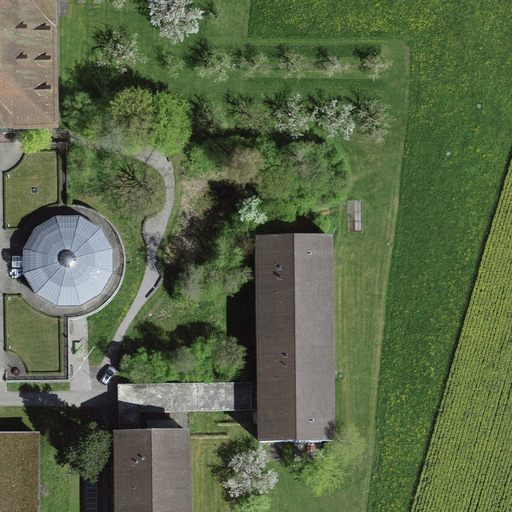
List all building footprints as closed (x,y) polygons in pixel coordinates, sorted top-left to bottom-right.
[(0,0),(0,124),(48,124),(46,0),(0,0)] [(29,282),(36,295),(57,306),(80,306),(101,294),(112,273),(112,249),(100,230),(80,218),(56,218),(36,230),(24,250),(24,257),(12,257),(12,263),(12,268),(24,268),(24,274),(29,282)] [(339,228),(259,229),(261,434),(341,433),(339,228)] [(194,511),(194,423),(114,424),(114,511),(194,511)] [(37,511),(38,435),(0,434),(0,511),(37,511)]
